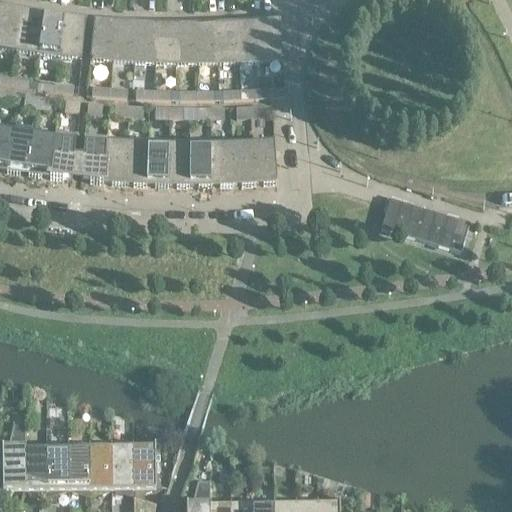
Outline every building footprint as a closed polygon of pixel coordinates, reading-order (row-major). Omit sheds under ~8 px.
[(0,50),(17,53),(24,14),(4,10),(0,31),(0,50)] [(38,57),(44,17),(24,14),(17,53),(38,57)] [(60,60),(64,20),(44,17),(38,57),(60,60)] [(81,62),(86,24),(87,23),(64,20),(60,60),(79,62),(81,62)] [(112,65),(115,25),(93,23),(93,25),(94,25),(90,63),(92,64),(92,63),(112,65)] [(282,64),(279,26),(280,26),(280,24),(257,26),(260,66),(282,64)] [(133,66),(135,27),(115,25),(112,65),(133,66)] [(260,66),(257,26),(237,27),(239,67),(260,66)] [(154,67),(156,28),(135,27),(133,66),(154,67)] [(239,67),(237,27),(217,28),(218,67),(239,67)] [(176,68),(176,28),(156,28),(154,67),(176,68)] [(197,68),(196,28),(176,28),(176,68),(197,68)] [(218,67),(217,28),(196,28),(197,68),(218,67)] [(0,87),(11,90),(13,81),(0,79),(0,87)] [(26,92),(27,84),(13,81),(11,90),(26,92)] [(55,96),(56,88),(41,86),(40,94),(55,96)] [(69,98),(70,89),(56,88),(55,96),(69,98)] [(109,101),(110,93),(95,92),(95,100),(109,101)] [(285,101),(285,92),(270,93),(271,102),(285,101)] [(124,103),(125,94),(110,93),(109,101),(124,103)] [(0,106),(8,108),(10,97),(0,94),(0,106)] [(153,104),(153,96),(139,95),(138,104),(153,104)] [(241,104),(240,95),(226,96),(226,104),(241,104)] [(255,103),(255,95),(240,95),(241,104),(255,103)] [(168,105),(168,96),(153,96),(153,104),(168,105)] [(197,105),(197,96),(182,96),(182,105),(197,105)] [(212,105),(212,96),(197,96),(197,105),(212,105)] [(38,112),(39,101),(28,99),(27,110),(38,112)] [(49,114),(50,103),(39,101),(38,112),(49,114)] [(79,117),(80,106),(66,105),(65,116),(79,117)] [(98,119),(99,108),(88,107),(87,118),(98,119)] [(128,121),(129,110),(118,109),(117,121),(128,121)] [(140,122),(140,111),(129,110),(128,121),(140,122)] [(251,122),(250,110),(239,111),(240,122),(251,122)] [(262,121),(261,110),(250,110),(251,122),(262,121)] [(169,123),(169,112),(158,112),(158,123),(169,123)] [(180,123),(180,112),(169,112),(169,123),(180,123)] [(210,123),(210,112),(199,112),(199,123),(210,123)] [(221,123),(221,112),(210,112),(210,123),(221,123)] [(0,172),(7,174),(13,134),(0,131),(0,172)] [(29,177),(34,137),(13,134),(7,174),(7,176),(19,178),(20,176),(29,177)] [(50,180),(55,140),(34,137),(29,177),(28,179),(41,181),(41,179),(50,180)] [(72,183),(76,144),(77,144),(77,142),(55,140),(50,180),(50,182),(62,184),(63,181),(70,182),(72,183)] [(103,187),(103,185),(106,145),(84,143),(84,144),(81,183),(83,184),(83,183),(90,184),(90,186),(103,187)] [(125,186),(127,146),(106,145),(103,185),(112,186),(112,188),(124,189),(125,186)] [(277,185),(274,147),(275,147),(275,145),(252,146),(254,187),(263,186),(263,189),(276,188),(276,185),(277,185)] [(146,187),(148,147),(127,146),(125,186),(134,187),(133,189),(146,190),(146,187)] [(254,189),(254,187),(252,146),(231,147),(232,188),(241,187),(242,190),(254,189)] [(168,191),(168,188),(169,148),(148,147),(146,187),(155,188),(155,190),(168,191)] [(232,188),(231,147),(210,148),(211,188),(220,188),(220,190),(233,190),(232,188)] [(189,188),(189,148),(169,148),(168,188),(177,188),(177,191),(189,191),(189,188)] [(211,191),(211,188),(210,148),(189,148),(189,188),(198,188),(198,191),(211,191)] [(461,257),(470,227),(390,203),(381,233),(461,257)] [(25,496),(25,452),(26,452),(25,428),(13,428),(7,452),(2,452),(2,468),(0,475),(0,488),(2,489),(2,495),(23,495),(25,496)] [(90,502),(90,451),(68,452),(69,495),(90,502)] [(112,495),(111,451),(90,451),(90,502),(112,495)] [(133,501),(133,451),(111,451),(112,495),(133,501)] [(162,492),(156,473),(156,451),(133,451),(133,501),(162,492)] [(47,502),(46,452),(26,452),(25,452),(25,496),(47,502)] [(69,495),(68,452),(46,452),(47,502),(69,495)] [(209,511),(209,509),(210,509),(210,485),(197,485),(192,510),(186,510),(186,511),(209,511)]
